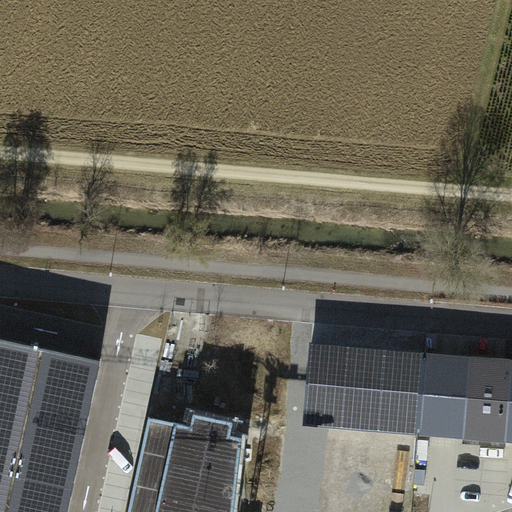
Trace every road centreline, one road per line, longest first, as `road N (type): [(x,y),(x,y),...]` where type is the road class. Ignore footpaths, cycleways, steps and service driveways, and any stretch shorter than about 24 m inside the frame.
road 1 (track): [(0,147),(511,191)]
road 2 (track): [(0,249),(511,293)]
road 3 (residential): [(511,326),(0,287)]
